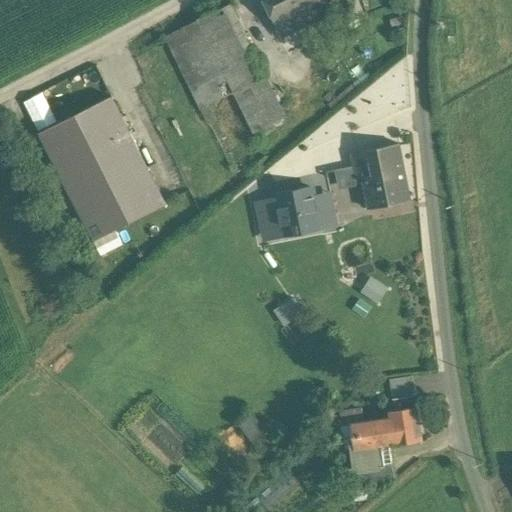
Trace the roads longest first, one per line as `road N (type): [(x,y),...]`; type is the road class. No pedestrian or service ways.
road 1 (unclassified): [(493,511),(452,355),(419,90),(421,0)]
road 2 (unclassified): [(180,0),(0,89)]
